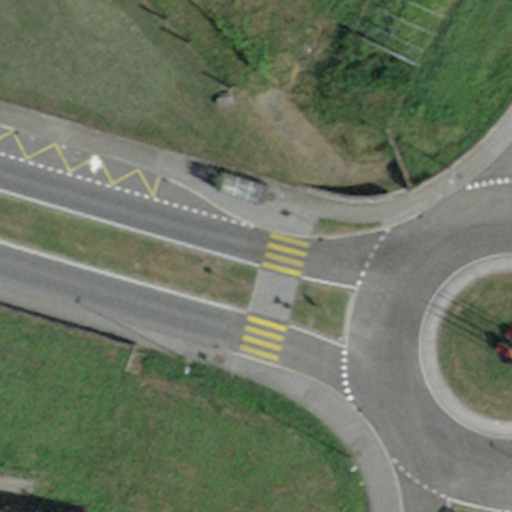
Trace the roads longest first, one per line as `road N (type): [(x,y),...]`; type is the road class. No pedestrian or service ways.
road 1 (primary): [(412,275),(286,258),(0,175)]
road 2 (primary): [(0,266),(393,385)]
road 3 (primary): [(393,385),(426,441),(481,473)]
